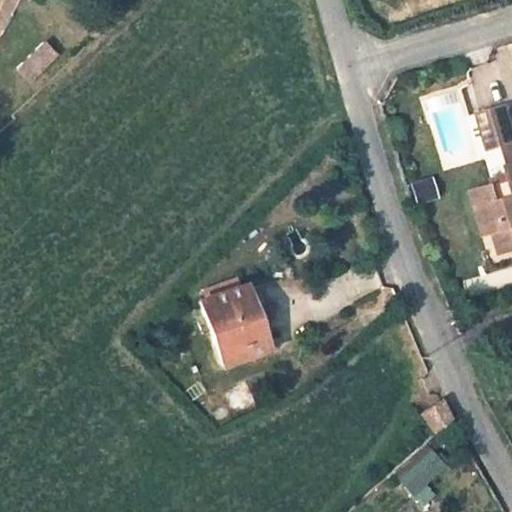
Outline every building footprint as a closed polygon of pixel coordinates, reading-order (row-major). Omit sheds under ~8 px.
[(58,55),(43,41),(16,68),(30,83),(58,55)] [(511,119),(507,103),(477,112),(488,148),(503,144),(511,141),(511,119)] [(511,141),(503,144),(508,162),(511,161),(511,141)] [(493,183),(471,190),(484,235),(494,232),(500,253),(511,249),(511,161),(508,162),(507,163),(509,171),(511,179),(493,183)] [(509,171),(491,176),(493,183),(511,179),(509,171)] [(409,183),(416,205),(439,197),(432,176),(409,183)] [(241,287),(238,277),(200,289),(204,299),(241,287)] [(204,299),(198,301),(224,367),(264,352),(241,287),(204,299)] [(441,401),(419,414),(434,436),(451,420),(441,401)] [(420,508),(436,495),(426,484),(447,467),(432,449),(396,479),(420,508)]
